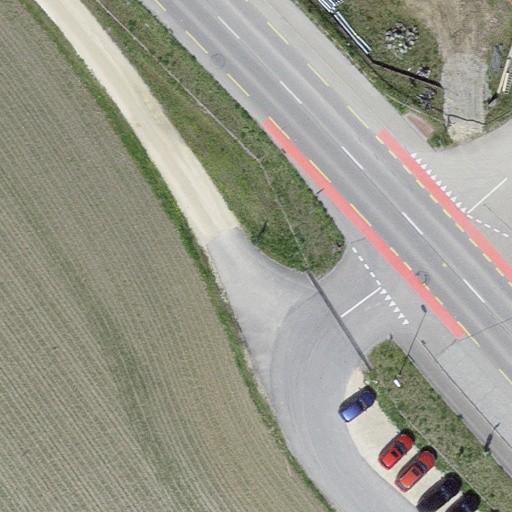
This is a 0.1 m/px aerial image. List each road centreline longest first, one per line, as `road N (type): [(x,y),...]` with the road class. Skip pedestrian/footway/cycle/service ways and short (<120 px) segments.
road 1 (track): [(48,0),(129,97),(249,280),(331,321)]
road 2 (tertiary): [(382,511),(325,449),(308,395),(309,369),(331,321),(426,245)]
road 3 (secondary): [(197,0),(426,245)]
road 4 (secondary): [(426,245),(511,338)]
